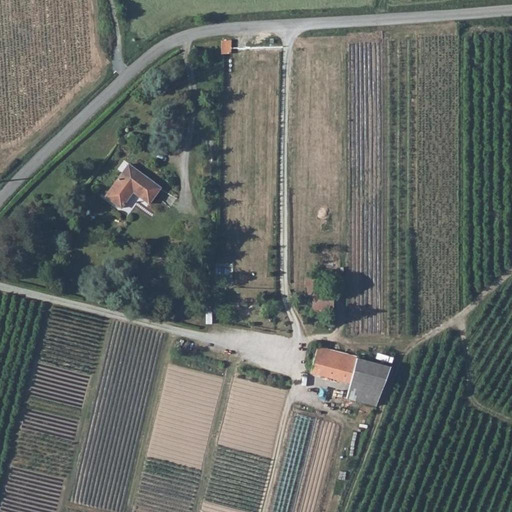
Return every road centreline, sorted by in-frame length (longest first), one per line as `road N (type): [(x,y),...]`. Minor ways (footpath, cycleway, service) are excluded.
road 1 (unclassified): [(0,206),(131,71),(181,38),(511,9)]
road 2 (track): [(293,358),(299,336),(281,285),(285,25)]
road 3 (track): [(181,38),(192,87),(187,191),(212,252),(211,340)]
road 4 (track): [(0,288),(293,358)]
road 5 (track): [(511,271),(461,317),(414,343),(299,336)]
road 6 (track): [(262,511),(293,395),(293,358)]
